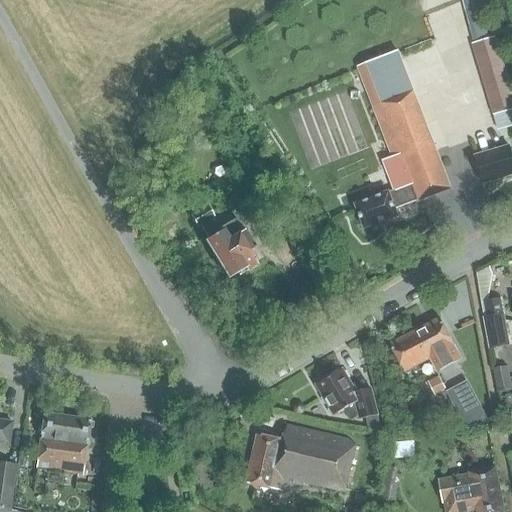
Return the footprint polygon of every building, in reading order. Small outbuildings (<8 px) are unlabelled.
[(426,0),(435,24),(452,17),(449,9),(458,6),(458,7),(476,0),(426,0)] [(511,95),(495,38),(471,45),(492,115),(511,109),(511,95)] [(394,191),(388,193),(356,205),(365,228),(397,216),(394,209),(418,202),(418,203),(450,190),(407,77),(400,79),(392,57),(359,70),(391,159),(384,162),(394,191)] [(350,93),(294,112),(313,167),(369,148),(350,93)] [(483,184),(511,175),(511,157),(509,147),(475,157),(483,184)] [(190,216),(196,227),(212,217),(206,206),(190,216)] [(253,261),(260,257),(236,218),(219,228),(221,231),(204,241),(228,279),(236,274),(238,276),(255,265),(253,261)] [(485,317),(499,314),(497,300),(483,302),(485,317)] [(504,314),(483,318),(488,350),(509,346),(504,314)] [(440,320),(415,332),(429,359),(454,346),(440,320)] [(429,359),(415,332),(391,345),(404,372),(429,359)] [(492,369),(495,381),(509,379),(507,367),(492,369)] [(359,416),(376,416),(369,389),(357,396),(342,370),(316,385),(335,416),(345,410),(352,421),(359,416)] [(438,377),(427,382),(434,396),(445,391),(438,377)] [(509,379),(495,381),(497,393),(511,391),(509,379)] [(472,380),(449,390),(467,430),(490,420),(472,380)] [(82,474),(89,421),(44,415),(36,468),(82,474)] [(0,443),(8,445),(11,423),(0,421),(0,443)] [(345,492),(353,449),(349,443),(286,426),(282,441),(258,436),(247,483),(282,491),(284,482),(302,485),(302,484),(345,492)] [(390,443),(392,460),(417,458),(415,441),(390,443)] [(0,511),(8,511),(16,466),(0,463),(0,511)] [(397,468),(387,467),(381,500),(394,502),(397,484),(395,483),(397,468)] [(445,511),(474,511),(477,511),(476,511),(504,511),(496,468),(469,474),(469,475),(439,481),(443,504),(444,504),(445,511)]
